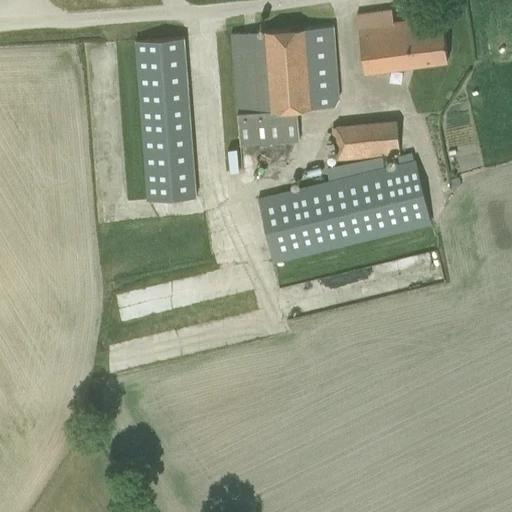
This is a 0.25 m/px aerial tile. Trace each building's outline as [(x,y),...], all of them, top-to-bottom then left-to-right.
[(447,61),(440,10),(418,13),(419,26),(393,29),(391,10),(356,14),(363,71),(447,61)] [(230,33),(232,53),(239,146),(297,142),(295,111),(333,108),(337,97),(332,26),(230,33)] [(135,41),(136,60),(146,199),(194,195),(183,37),(135,41)] [(104,67),(79,67),(83,195),(107,195),(104,67)] [(397,150),(395,121),(335,126),(338,156),(397,150)] [(223,171),(223,146),(211,146),(211,172),(223,171)] [(333,167),(336,179),(337,182),(260,201),(275,261),(430,223),(414,160),(413,161),(410,153),(396,156),(398,164),(384,168),(380,155),(333,167)] [(116,318),(156,311),(151,284),(111,291),(116,318)]
